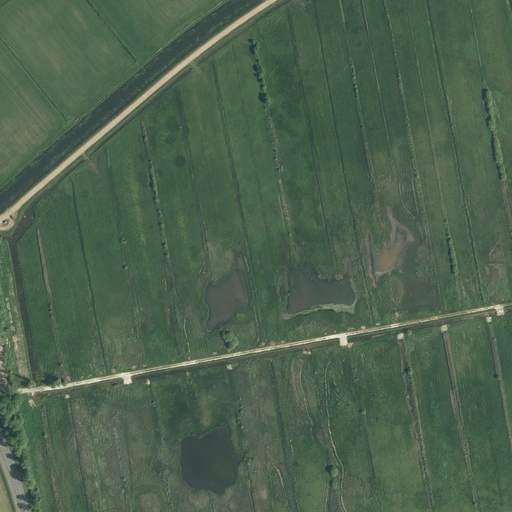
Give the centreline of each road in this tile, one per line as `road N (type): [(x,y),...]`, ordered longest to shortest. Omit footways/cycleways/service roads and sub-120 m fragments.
road 1 (track): [(0,393),(511,304)]
road 2 (track): [(0,220),(213,39),(272,0)]
